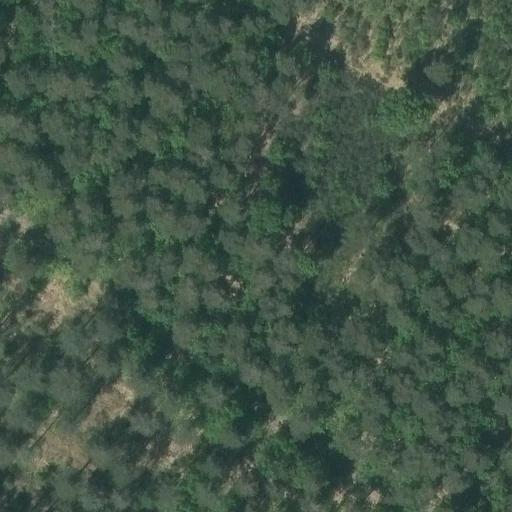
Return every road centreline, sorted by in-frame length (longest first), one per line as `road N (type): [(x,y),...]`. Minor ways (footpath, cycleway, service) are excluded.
road 1 (track): [(0,217),(274,420)]
road 2 (track): [(274,420),(400,511)]
